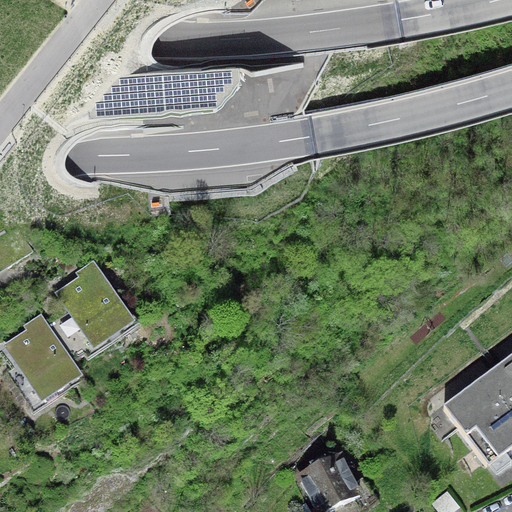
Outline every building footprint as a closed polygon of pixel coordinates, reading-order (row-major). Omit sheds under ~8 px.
[(17,227),(0,238),(0,253),(9,268),(33,252),(17,227)] [(71,311),(46,328),(70,366),(131,326),(95,272),(60,295),(71,311)] [(43,324),(0,352),(0,353),(35,407),(79,379),(70,366),(46,328),(43,324)] [(511,360),(443,411),(486,467),(502,455),(505,459),(511,453),(511,360)] [(315,511),(330,511),(359,498),(340,458),(326,465),(324,461),(311,468),(313,471),(299,478),(315,511)]
